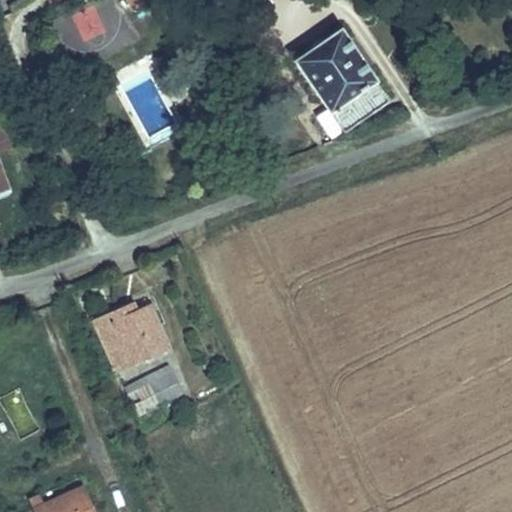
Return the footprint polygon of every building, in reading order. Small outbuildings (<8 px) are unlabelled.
[(98,13),(48,14),(49,53),(99,52),(98,13)] [(340,34),(295,66),(330,114),(322,120),(332,131),(339,126),(345,131),(389,101),(340,34)] [(138,142),(173,124),(139,60),(105,77),(138,142)] [(130,313),(101,324),(110,347),(128,339),(141,370),(176,355),(159,314),(135,323),(130,313)] [(171,381),(133,397),(142,419),(180,403),(171,381)] [(0,397),(0,407),(17,441),(39,430),(18,388),(0,397)] [(89,511),(81,492),(38,511),(89,511)]
